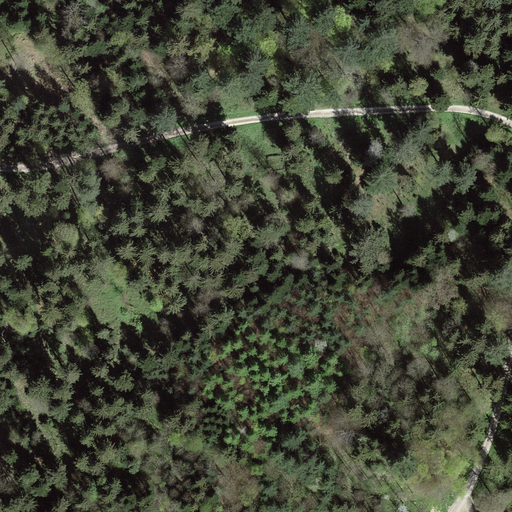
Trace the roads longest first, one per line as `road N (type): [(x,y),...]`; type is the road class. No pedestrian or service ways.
road 1 (track): [(511,123),(445,108),(257,119),(62,164),(0,167)]
road 2 (track): [(455,511),(496,413),(511,346)]
